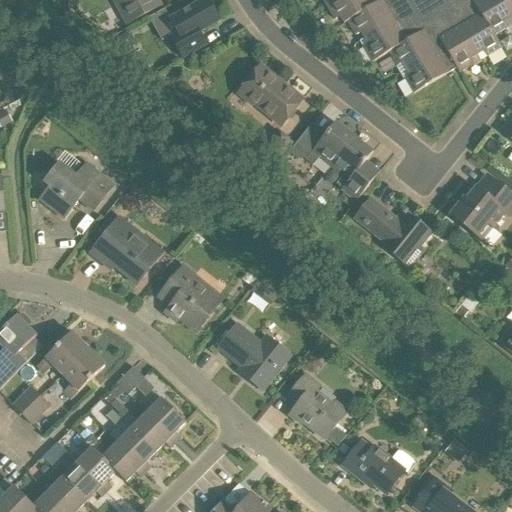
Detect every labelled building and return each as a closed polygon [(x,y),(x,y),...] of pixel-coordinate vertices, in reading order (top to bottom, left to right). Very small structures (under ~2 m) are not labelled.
[(113,0),(128,26),(155,10),(149,0),(113,0)] [(201,34),(221,23),(208,0),(202,0),(169,19),(176,33),(169,36),(183,61),(208,47),(201,34)] [(472,59),(484,52),(487,57),(502,48),(495,36),(509,28),(506,22),(511,18),(511,0),(323,0),(336,20),(341,17),(345,24),(348,22),(357,36),(362,33),(369,45),(364,48),(373,63),(390,53),(398,67),(404,64),(411,76),(406,79),(415,94),(457,69),(460,74),(475,65),(472,59)] [(129,32),(116,40),(124,53),(137,46),(129,32)] [(303,101),(261,67),(239,94),(253,106),(254,104),(282,127),(303,101)] [(22,99),(29,95),(21,88),(16,93),(22,99)] [(0,125),(2,129),(13,123),(6,110),(0,113),(0,125)] [(511,119),(502,133),(511,140),(511,119)] [(331,168),(355,139),(336,124),(322,143),(308,132),(293,150),(294,151),(291,155),(298,161),(302,157),(314,167),(319,159),(331,168)] [(294,144),(288,140),(276,129),(256,157),(274,171),(294,144)] [(365,164),(373,154),(355,139),(331,168),(342,178),(337,185),(344,191),(350,195),(348,198),(346,201),(353,207),(379,175),(365,164)] [(114,187),(87,165),(77,178),(60,165),(45,184),(51,188),(40,202),(64,220),(80,201),(94,212),(114,187)] [(511,216),(511,196),(492,181),(482,194),(477,190),(467,202),(464,200),(450,216),(478,238),(488,225),(494,230),(507,215),(511,218),(511,216)] [(121,199),(129,214),(141,207),(133,192),(121,199)] [(431,235),(408,216),(402,224),(372,200),(356,220),(385,244),(383,247),(409,268),(421,254),(418,252),(431,235)] [(119,220),(91,254),(104,264),(107,261),(138,286),(163,255),(119,220)] [(204,241),(195,234),(191,239),(200,246),(204,241)] [(223,300),(183,268),(159,298),(171,307),(165,314),(171,318),(173,315),(197,333),(223,300)] [(249,299),(263,311),(274,297),(268,293),(268,294),(259,287),(249,299)] [(456,314),(463,320),(470,312),(462,306),(456,314)] [(0,390),(1,389),(26,363),(37,353),(29,345),(34,340),(37,337),(28,328),(30,326),(30,322),(24,316),(21,316),(18,318),(17,317),(0,334),(0,346),(5,351),(0,355),(0,390)] [(290,357),(271,342),(266,348),(238,326),(219,350),(241,368),(238,371),(264,392),(290,357)] [(511,331),(511,330),(500,344),(511,354),(511,331)] [(89,350),(73,334),(39,368),(46,375),(53,368),(62,377),(89,350)] [(106,367),(89,350),(62,377),(72,387),(64,393),(71,401),(106,367)] [(146,380),(134,368),(117,385),(119,386),(125,392),(129,396),(146,380)] [(315,392),(319,387),(305,376),(290,397),(300,405),(292,415),(325,441),(345,415),(315,392)] [(110,406),(124,393),(117,386),(104,399),(110,406)] [(32,389),(13,407),(22,416),(41,398),(32,389)] [(153,391),(146,399),(155,407),(147,415),(176,444),(181,439),(176,434),(186,424),(153,391)] [(22,416),(32,425),(50,407),(41,398),(22,416)] [(118,415),(124,420),(130,414),(131,414),(125,408),(118,415)] [(119,420),(112,413),(107,418),(115,425),(119,420)] [(147,415),(139,423),(130,414),(124,420),(123,421),(156,454),(166,444),(171,450),(176,444),(147,415)] [(116,443),(146,474),(152,468),(147,463),(156,454),(123,421),(117,428),(124,435),(116,443)] [(328,440),(338,447),(346,438),(346,436),(337,429),(328,440)] [(80,437),(81,439),(86,443),(91,439),(85,433),(80,437)] [(86,443),(117,474),(126,484),(136,474),(141,479),(146,474),(116,443),(108,451),(93,436),(91,439),(86,443)] [(456,462),(461,462),(469,453),(455,441),(445,453),(456,462)] [(78,464),(107,494),(113,488),(108,483),(117,474),(86,443),(81,449),(87,455),(78,464)] [(344,444),(338,451),(344,455),(349,449),(344,444)] [(414,462),(403,453),(399,452),(391,461),(374,448),(372,451),(362,444),(344,467),(364,483),(366,480),(387,496),(405,472),(408,475),(415,466),(414,462)] [(55,471),(87,503),(97,493),(102,499),(107,494),(78,464),(70,472),(61,463),(55,471)] [(47,477),(52,472),(45,465),(40,470),(47,477)] [(48,494),(66,511),(78,511),(87,503),(55,471),(48,477),(57,486),(48,494)] [(25,499),(6,479),(0,485),(0,487),(7,494),(0,501),(0,504),(7,511),(36,511),(25,500),(25,499)] [(471,511),(442,490),(445,487),(435,479),(413,508),(418,511),(471,511)] [(25,500),(36,511),(66,511),(48,494),(41,502),(32,493),(25,499),(25,500)] [(271,511),(273,511),(251,493),(237,511),(226,501),(226,500),(213,511),(271,511)]
